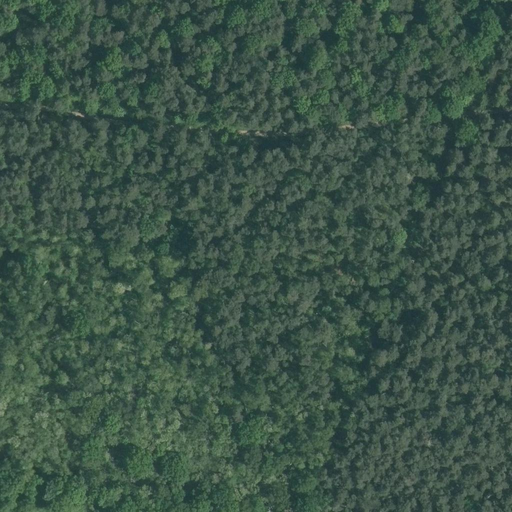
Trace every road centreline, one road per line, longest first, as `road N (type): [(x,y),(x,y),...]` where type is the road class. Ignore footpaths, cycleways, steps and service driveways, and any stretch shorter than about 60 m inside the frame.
road 1 (track): [(0,110),(26,106),(110,122),(279,135),(511,108)]
road 2 (track): [(511,2),(328,439)]
road 3 (track): [(328,439),(0,360)]
